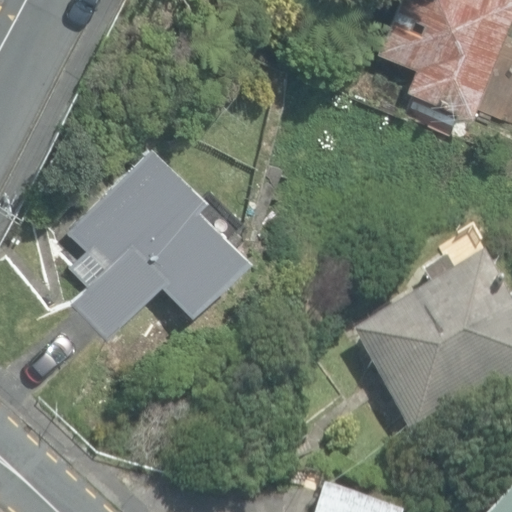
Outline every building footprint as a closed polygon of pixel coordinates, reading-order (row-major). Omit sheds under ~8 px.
[(404,86),(468,111),(511,0),(395,0),(376,49),(413,63),(404,86)] [(71,299),(106,332),(156,279),(189,309),(245,249),(195,203),(204,193),(147,140),(67,226),(84,242),(65,261),(87,282),(71,299)] [(444,256),(420,268),(429,287),(454,274),(444,256)] [(351,335),(410,436),(511,377),(511,313),(480,260),(351,335)] [(511,511),(511,486),(487,511),(511,511)] [(313,511),(395,511),(321,488),(313,511)]
